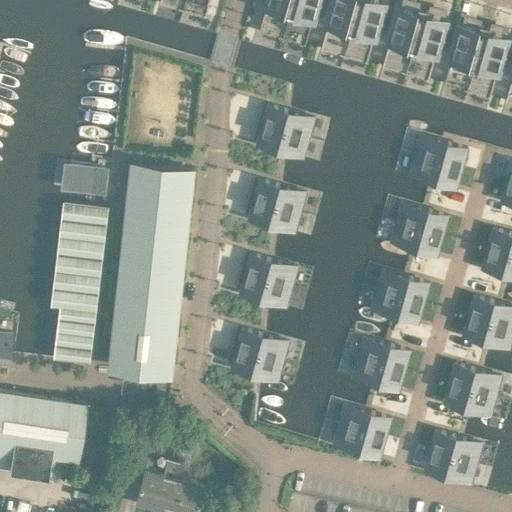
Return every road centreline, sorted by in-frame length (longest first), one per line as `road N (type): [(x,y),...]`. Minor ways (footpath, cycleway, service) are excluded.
road 1 (residential): [(280,457),(223,422),(192,387),(189,363),(218,73),(237,0)]
road 2 (residential): [(396,482),(484,154)]
